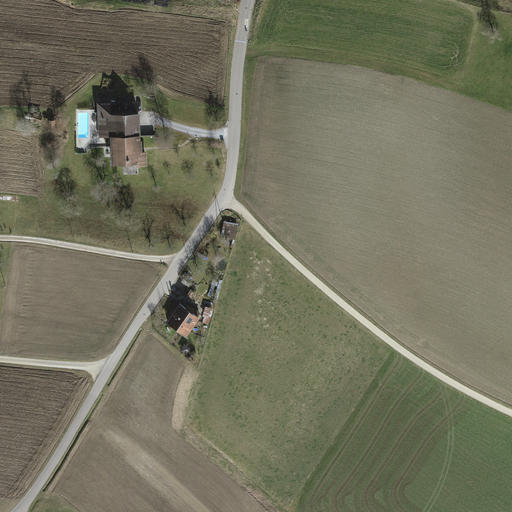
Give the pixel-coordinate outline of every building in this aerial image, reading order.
[(137,98),(96,100),(97,135),(109,135),(110,168),(144,167),(143,152),(138,152),(137,98)] [(41,126),(47,118),(40,114),(35,122),(41,126)] [(237,224),(224,220),(220,233),(233,237),(237,224)] [(198,290),(194,288),(190,296),(193,298),(198,290)] [(208,320),(211,321),(218,297),(215,296),(208,320)] [(163,321),(185,336),(200,316),(178,300),(163,321)]
